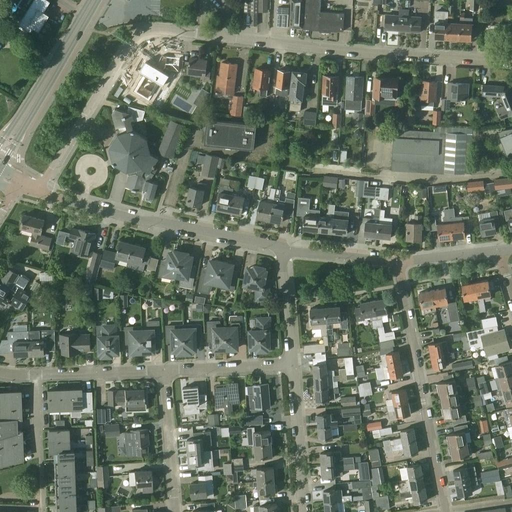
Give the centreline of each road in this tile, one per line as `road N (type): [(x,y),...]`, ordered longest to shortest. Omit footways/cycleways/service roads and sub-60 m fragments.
road 1 (residential): [(511,62),(148,29),(135,36),(35,192)]
road 2 (residential): [(35,192),(282,247)]
road 3 (residential): [(398,263),(442,511)]
road 4 (residential): [(301,170),(511,176)]
road 5 (tertiary): [(0,154),(93,0)]
road 6 (residential): [(306,511),(291,365)]
road 7 (residential): [(174,511),(163,371)]
road 8 (residential): [(41,511),(36,374)]
road 9 (residential): [(291,365),(163,371)]
road 10 (residential): [(163,371),(36,374)]
